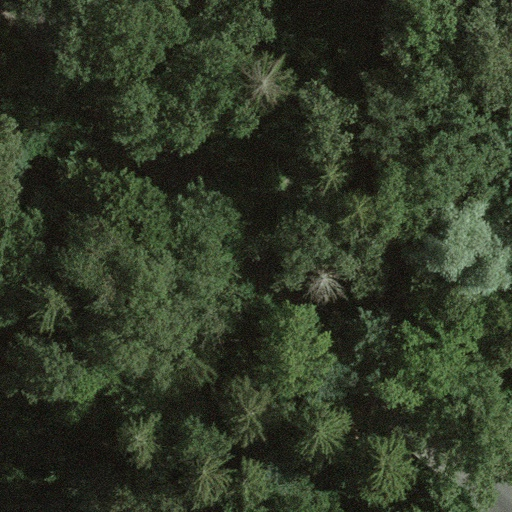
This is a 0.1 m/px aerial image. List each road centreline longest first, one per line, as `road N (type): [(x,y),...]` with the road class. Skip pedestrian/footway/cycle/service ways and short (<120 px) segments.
road 1 (tertiary): [(511,493),(367,302),(86,0)]
road 2 (track): [(367,302),(328,440),(286,511)]
